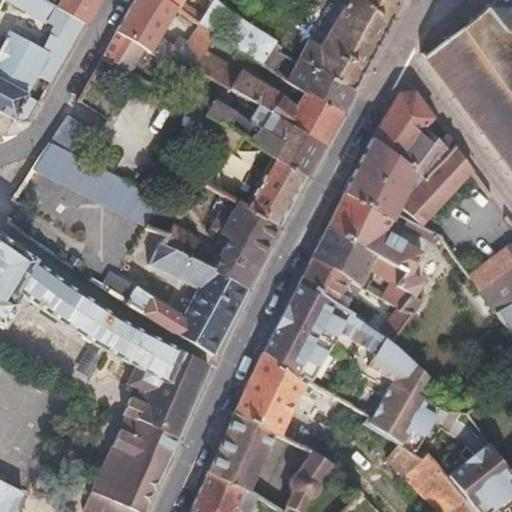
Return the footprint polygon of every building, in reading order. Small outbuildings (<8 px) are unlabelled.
[(8,0),(52,25),(40,47),(34,44),(9,31),(0,48),(0,111),(23,124),(28,123),(38,106),(26,99),(28,95),(26,94),(36,75),(51,83),(85,24),(56,8),(42,0),(8,0)] [(85,24),(98,0),(61,0),(56,8),(85,24)] [(172,55),(193,68),(205,52),(218,34),(200,24),(187,41),(179,37),(172,46),(159,38),(178,8),(165,0),(134,0),(115,32),(145,50),(150,53),(166,63),(172,55)] [(165,0),(178,8),(179,9),(184,0),(165,0)] [(275,42),(213,0),(212,0),(199,21),(198,22),(200,24),(218,34),(261,65),(274,44),(275,42)] [(346,0),(319,47),(307,41),(297,60),(354,91),(360,82),(393,20),(363,0),(346,0)] [(312,33),(307,41),(319,47),(346,0),(336,0),(316,34),(312,33)] [(363,0),(393,20),(403,1),(402,0),(363,0)] [(423,51),(420,53),(481,135),(483,138),(511,174),(511,0),(494,0),(488,6),(486,4),(482,7),(484,9),(472,17),(470,14),(467,16),(469,20),(446,38),(444,35),(441,37),(444,40),(426,54),(423,51)] [(115,32),(103,56),(129,73),(145,50),(115,32)] [(272,71),(283,56),(279,54),(277,55),(274,54),(278,46),(274,44),(261,65),(272,71)] [(271,114),(324,147),(343,113),(305,91),(295,107),(281,95),(250,75),(241,70),(240,72),(205,52),(193,68),(240,95),(252,101),(271,114)] [(297,60),(295,64),(287,80),(305,91),(343,113),(354,91),(297,60)] [(395,101),(371,139),(423,178),(454,146),(433,118),(414,93),(399,94),(395,101)] [(324,147),(271,114),(258,130),(235,114),(214,101),(204,117),(207,118),(218,123),(225,128),(242,138),(273,157),(305,177),(307,177),(324,147)] [(49,142),(80,158),(96,133),(67,116),(49,142)] [(207,118),(197,136),(215,145),(225,128),(218,123),(207,118)] [(211,151),(225,161),(232,151),(235,152),(242,138),(225,128),(215,145),(211,151)] [(371,139),(349,182),(391,209),(396,211),(397,212),(421,225),(472,170),(454,146),(423,178),(371,139)] [(32,168),(145,225),(163,200),(80,158),(49,142),(32,168)] [(203,162),(218,171),(225,161),(211,151),(203,162)] [(305,177),(273,157),(264,173),(252,166),(243,182),(250,186),(247,192),(240,189),(233,201),(238,203),(278,227),(305,177)] [(240,189),(247,192),(250,186),(243,182),(240,189)] [(349,182),(327,227),(405,273),(397,287),(414,295),(415,296),(423,284),(422,281),(413,274),(423,252),(404,242),(387,232),(397,212),(396,211),(391,209),(349,182)] [(246,289),(278,227),(238,203),(229,218),(220,212),(210,228),(227,238),(212,270),(246,289)] [(160,244),(187,258),(198,241),(172,224),(166,236),(160,244)] [(312,256),(299,281),(333,303),(340,291),(347,296),(351,290),(359,295),(363,288),(359,286),(368,268),(391,283),(381,298),(399,309),(379,333),(392,342),(414,314),(413,314),(403,310),(413,296),(414,295),(397,287),(405,273),(327,227),(312,256)] [(118,429),(90,492),(134,511),(142,511),(163,468),(168,457),(175,441),(196,395),(207,368),(208,366),(184,353),(159,340),(124,322),(106,313),(74,291),(56,279),(30,259),(20,252),(0,237),(0,511),(12,511),(22,495),(0,483),(0,326),(1,327),(15,305),(8,301),(16,289),(51,316),(96,345),(134,366),(125,385),(134,388),(139,391),(136,399),(130,396),(115,427),(118,429)] [(112,272),(101,289),(117,300),(147,319),(170,333),(176,334),(212,356),(246,289),(212,270),(187,258),(160,244),(147,265),(199,289),(182,317),(112,272)] [(511,263),(511,252),(508,246),(495,255),(467,275),(477,289),(508,266),(511,263)] [(75,271),(83,261),(74,255),(66,265),(75,271)] [(263,352),(306,381),(308,382),(337,333),(374,354),(366,367),(391,381),(370,418),(366,424),(400,446),(413,454),(441,406),(420,393),(432,377),(392,342),(379,333),(353,315),(333,303),(299,281),(263,352)] [(413,296),(403,310),(413,314),(422,304),(413,296)] [(281,436),(292,442),(296,434),(283,428),(306,381),(263,352),(263,351),(248,382),(234,413),(275,433),(281,436)] [(139,391),(134,388),(130,396),(136,399),(139,391)] [(249,489),(277,507),(282,497),(253,479),(275,433),(234,413),(228,426),(223,436),(207,470),(247,489),(249,489)] [(446,475),(474,511),(489,511),(511,494),(511,465),(508,470),(488,443),(446,475)] [(413,454),(400,446),(386,458),(437,511),(474,511),(446,475),(426,454),(422,460),(413,454)] [(291,492),(282,510),(284,511),(286,511),(288,509),(296,511),(301,511),(308,500),(310,499),(311,499),(312,498),(313,498),(314,497),(315,497),(316,496),(317,494),(318,493),(319,492),(320,491),(320,489),(321,487),(321,486),(321,485),(321,483),(320,482),(334,467),(311,452),(299,469),(297,471),(296,472),(295,473),(294,474),(292,475),(291,476),(290,477),(290,478),(289,480),(289,481),(289,482),(289,483),(289,484),(289,485),(289,487),(289,488),(290,489),(290,491),(291,492)] [(189,511),(236,511),(247,489),(207,470),(198,493),(189,511)] [(134,511),(90,492),(81,510),(84,511),(134,511)]
